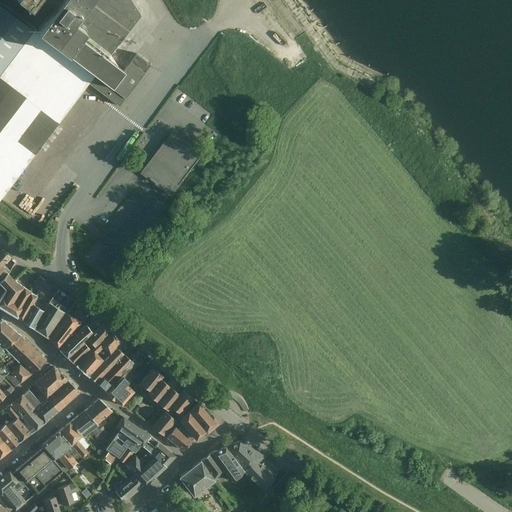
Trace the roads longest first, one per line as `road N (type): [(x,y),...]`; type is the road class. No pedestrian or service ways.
road 1 (residential): [(233,422),(139,340),(23,256)]
road 2 (residential): [(359,511),(233,422)]
